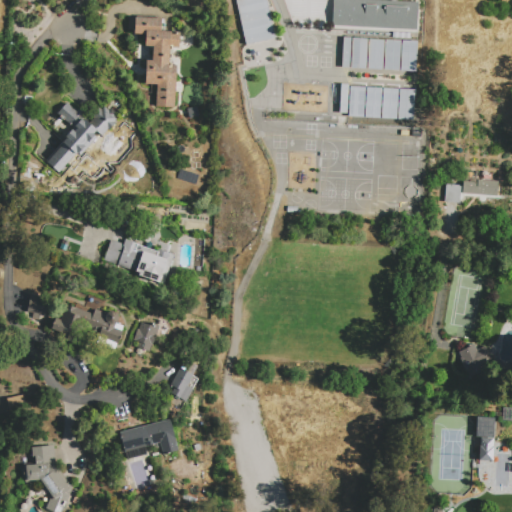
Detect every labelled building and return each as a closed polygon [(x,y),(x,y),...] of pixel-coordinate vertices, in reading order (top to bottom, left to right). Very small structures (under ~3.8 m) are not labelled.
[(234,0),(244,45),(274,39),(265,0),(234,0)] [(332,26),(332,0),(375,0),(418,2),(417,30),(332,26)] [(175,108),(156,107),(157,84),(145,84),(146,60),(152,60),(152,46),(144,46),(145,34),(134,33),(134,18),(161,19),(160,31),(179,32),(178,48),(171,48),(170,65),(177,66),(175,108)] [(350,38),(349,69),(341,68),(343,38),(350,38)] [(366,69),(350,68),(352,39),(368,39),(366,69)] [(384,40),(382,70),(367,69),(369,39),(384,40)] [(399,71),(384,71),(385,40),(401,41),(399,71)] [(417,42),(416,72),(400,71),(402,41),(417,42)] [(282,83),(298,84),(297,115),(280,114),(282,83)] [(298,115),(300,84),(315,85),(313,116),(298,115)] [(316,85),(331,86),(330,117),(314,116),(316,85)] [(350,87),(365,88),(364,119),(349,118),(350,87)] [(365,119),(366,87),(382,88),(380,119),(365,119)] [(383,88),(398,89),(397,120),(381,120),(383,88)] [(398,120),(400,89),(415,90),(413,121),(398,120)] [(59,174),(45,161),(67,138),(65,137),(73,128),(57,113),(67,102),(77,111),(80,108),(85,113),(82,116),(90,123),(94,118),(90,115),(98,107),(101,110),(104,106),(109,110),(111,108),(115,112),(113,114),(119,120),(109,131),(108,130),(102,136),(100,134),(79,156),(77,154),(59,174)] [(498,181),(497,197),(462,194),(462,181),(477,182),(477,180),(498,181)] [(461,186),(460,205),(444,204),(445,184),(461,186)] [(111,240),(123,244),(125,240),(137,244),(137,245),(156,252),(157,249),(174,254),(164,285),(138,276),(139,273),(104,261),(111,240)] [(28,303),(47,307),(45,316),(40,315),(39,320),(31,319),(33,313),(26,311),(28,303)] [(117,345),(98,338),(101,327),(78,319),(71,338),(51,330),(55,319),(60,320),(66,304),(93,314),(94,309),(107,314),(111,311),(117,313),(119,318),(118,323),(115,324),(113,329),(122,332),(117,345)] [(141,323),(149,326),(151,322),(157,324),(159,318),(167,321),(170,328),(161,356),(137,348),(139,343),(134,342),(135,340),(133,340),(137,329),(138,330),(141,323)] [(458,353),(474,345),(477,351),(485,347),(491,359),(482,363),(485,370),(469,377),(458,353)] [(171,386),(185,360),(197,367),(192,376),(198,379),(181,410),(166,402),(174,388),(171,386)] [(475,416),(474,437),(492,438),(493,417),(475,416)] [(120,433),(170,420),(178,451),(163,455),(160,443),(125,452),(120,433)] [(477,459),(478,438),(493,439),(492,460),(477,459)] [(62,511),(53,511),(45,509),(51,496),(41,480),(27,482),(25,466),(36,465),(35,458),(32,458),(31,448),(54,446),(55,460),(70,485),(74,486),(62,511)]
